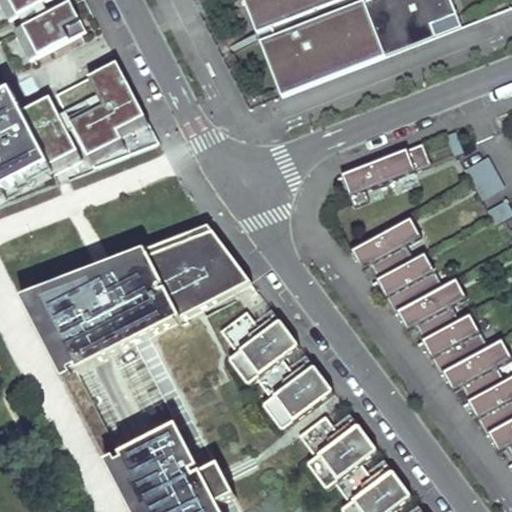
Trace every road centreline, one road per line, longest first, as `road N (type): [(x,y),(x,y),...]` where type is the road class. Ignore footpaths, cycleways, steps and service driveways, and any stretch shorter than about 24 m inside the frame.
road 1 (residential): [(225,183),(471,511)]
road 2 (residential): [(511,69),(225,183)]
road 3 (residential): [(198,130),(130,0)]
